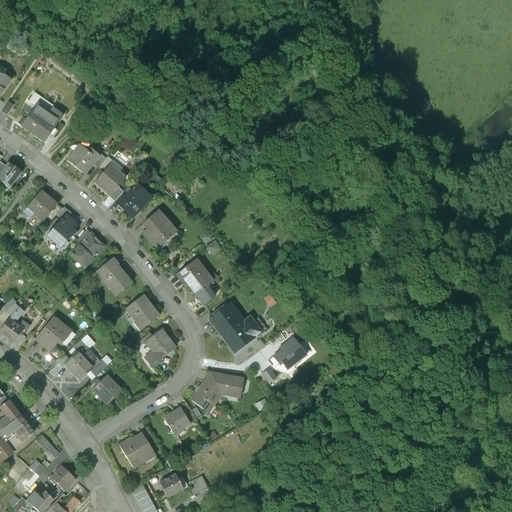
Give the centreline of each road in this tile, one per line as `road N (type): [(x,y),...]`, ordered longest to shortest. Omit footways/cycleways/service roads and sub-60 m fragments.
road 1 (residential): [(86,438),(177,385),(195,348),(189,323),(108,225),(0,135)]
road 2 (residential): [(86,438),(0,350)]
